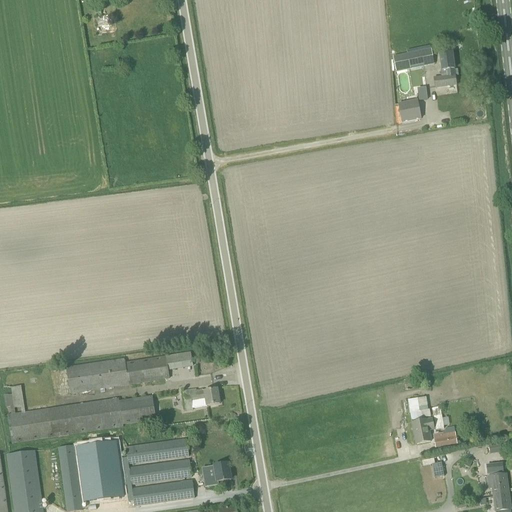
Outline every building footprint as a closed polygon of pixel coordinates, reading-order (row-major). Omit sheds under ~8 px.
[(109,25),(96,27),(99,45),(112,43),(116,43),(117,43),(115,24),(114,24),(109,25)] [(434,65),(431,49),(392,57),(396,73),(434,65)] [(456,86),(452,53),(440,55),(442,70),(440,71),(440,78),(434,79),(435,88),(456,86)] [(417,101),(398,105),(402,123),(420,119),(417,101)] [(159,381),(169,379),(168,370),(192,366),(190,353),(125,364),(125,360),(66,369),(69,390),(70,395),(159,381)] [(123,426),(156,422),(152,397),(119,402),(118,399),(25,413),(21,387),(11,389),(12,395),(4,396),(6,408),(10,407),(11,415),(7,416),(11,445),(123,428),(123,426)] [(181,393),(184,411),(219,405),(217,390),(197,393),(196,391),(181,393)] [(428,411),(426,398),(407,401),(410,414),(428,411)] [(440,408),(432,409),(435,431),(442,430),(444,429),(443,427),(442,419),(440,408)] [(474,419),(463,421),(465,431),(476,429),(474,419)] [(426,422),(425,421),(412,424),(416,445),(430,442),(428,429),(433,428),(431,421),(426,422)] [(455,432),(433,436),(435,448),(457,444),(455,432)] [(77,445),(86,501),(125,495),(117,439),(77,445)] [(128,465),(188,457),(185,439),(126,448),(128,465)] [(500,444),(489,446),(490,455),(502,453),(501,452),(506,451),(505,445),(501,446),(500,444)] [(57,449),(66,511),(79,511),(83,511),(74,447),(57,449)] [(6,456),(13,511),(43,511),(35,452),(6,456)] [(468,459),(464,465),(469,468),(473,461),(468,459)] [(131,486),(191,477),(188,460),(129,468),(131,486)] [(441,463),(431,465),(434,479),(444,477),(441,463)] [(204,469),(201,469),(205,488),(218,485),(217,483),(231,480),(228,465),(204,469)] [(490,477),(488,477),(489,489),(492,489),(495,511),(510,511),(505,475),(490,477)] [(135,507),(194,498),(192,480),(132,489),(135,507)]
